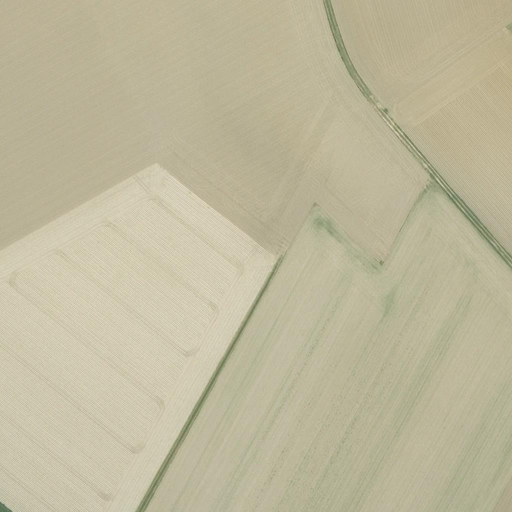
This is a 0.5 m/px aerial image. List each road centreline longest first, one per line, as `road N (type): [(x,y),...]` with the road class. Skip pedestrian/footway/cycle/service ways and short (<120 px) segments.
road 1 (track): [(511,262),(351,79),(323,0)]
road 2 (track): [(136,511),(269,265)]
